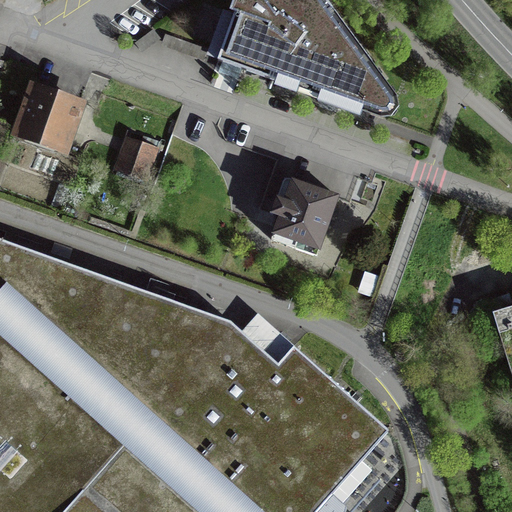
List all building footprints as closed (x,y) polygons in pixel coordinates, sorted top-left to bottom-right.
[(324,0),(244,0),(222,60),(394,116),(399,104),(324,0)] [(30,79),(10,135),(65,155),(85,99),(30,79)] [(166,144),(123,131),(112,165),(155,179),(166,144)] [(313,243),(334,188),(282,169),(261,224),(313,243)] [(0,511),(341,511),(331,503),(386,441),(293,354),(0,245),(0,511)] [(250,314),(277,345),(289,334),(262,303),(250,314)] [(511,316),(497,321),(511,364),(511,316)]
